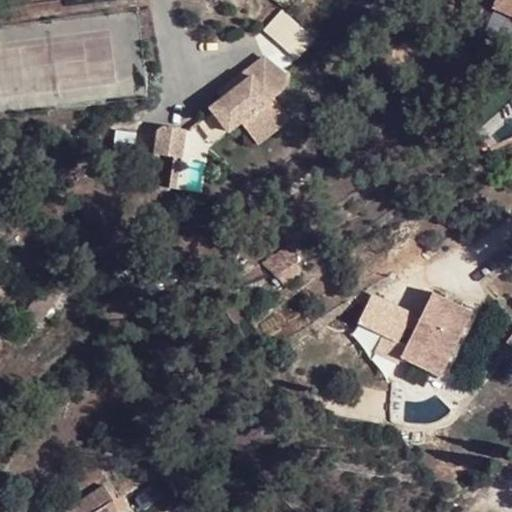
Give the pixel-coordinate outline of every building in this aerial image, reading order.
[(511,0),(482,0),(480,5),(511,17),(511,0)] [(266,62),(217,100),(223,109),(208,119),(229,147),(243,140),(256,153),(291,130),(275,109),(297,92),(266,62)] [(180,162),(186,132),(156,126),(150,156),(180,162)] [(268,255),(275,284),(301,278),(294,249),(268,255)] [(28,337),(58,297),(44,286),(14,326),(28,337)] [(399,359),(437,377),(469,311),(431,293),(399,359)] [(511,332),(503,343),(511,351),(511,350),(511,332)] [(115,511),(102,487),(65,507),(68,511),(115,511)]
